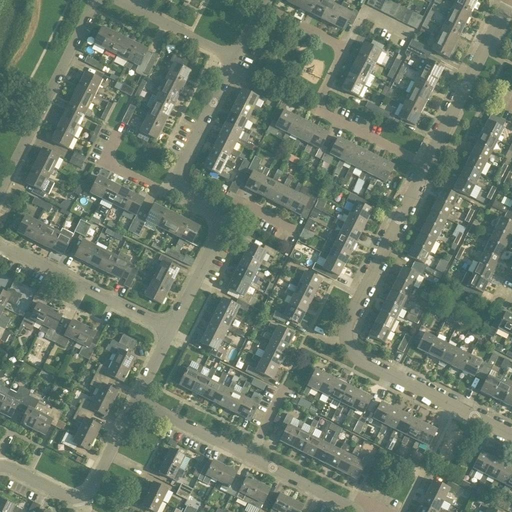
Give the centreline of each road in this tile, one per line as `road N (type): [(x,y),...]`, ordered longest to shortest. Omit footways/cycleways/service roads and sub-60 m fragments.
road 1 (tertiary): [(511,433),(360,357),(352,345),(348,329),(425,162)]
road 2 (residential): [(0,193),(95,0)]
road 3 (residential): [(170,330),(0,247)]
road 4 (residential): [(425,162),(320,108),(345,46)]
road 5 (tertiary): [(425,162),(509,0)]
road 6 (residential): [(177,185),(237,58)]
road 7 (residential): [(112,0),(237,58)]
road 8 (residential): [(254,456),(138,398)]
road 9 (residential): [(363,511),(254,456)]
road 10 (residential): [(170,330),(222,220)]
